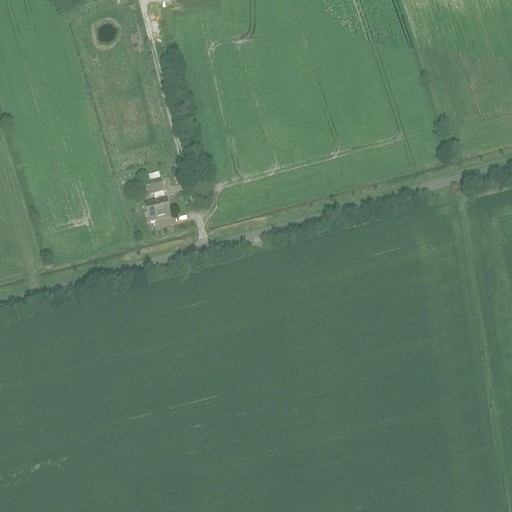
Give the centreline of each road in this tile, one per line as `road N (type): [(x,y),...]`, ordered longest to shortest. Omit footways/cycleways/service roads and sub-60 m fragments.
road 1 (residential): [(0,301),(511,160)]
road 2 (track): [(206,242),(142,0)]
